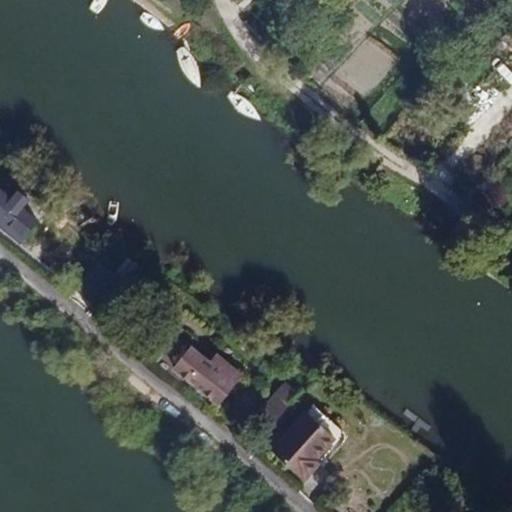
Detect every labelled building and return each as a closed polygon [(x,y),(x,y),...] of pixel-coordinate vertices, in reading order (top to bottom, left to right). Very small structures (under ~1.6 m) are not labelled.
[(499,27),(481,46),(493,58),(511,38),(499,27)] [(488,67),(504,88),(511,82),(511,57),(508,52),(488,67)] [(468,86),(488,107),(504,93),(484,71),(468,86)] [(509,149),(511,145),(511,129),(501,140),(509,149)] [(0,224),(21,242),(37,222),(0,192),(0,224)] [(92,304),(114,279),(96,265),(75,289),(92,304)] [(212,408),(220,404),(233,388),(203,363),(204,361),(191,351),(176,370),(207,394),(202,400),(212,408)] [(267,437),(294,407),(276,391),(249,421),(267,437)] [(338,442),(305,413),(272,450),(305,479),(338,442)]
